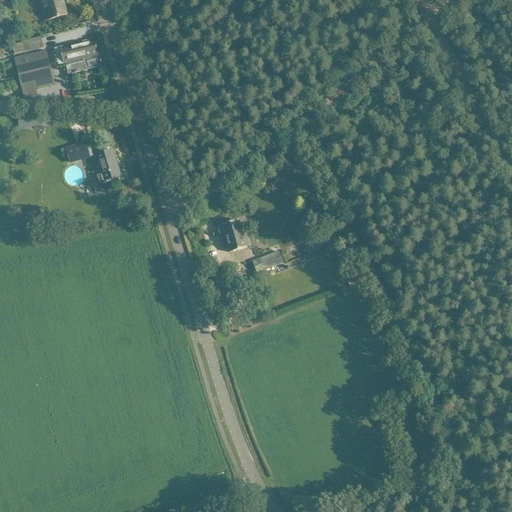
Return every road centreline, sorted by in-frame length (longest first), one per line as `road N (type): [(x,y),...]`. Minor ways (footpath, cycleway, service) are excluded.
road 1 (tertiary): [(249,486),(216,401),(106,0)]
road 2 (track): [(306,115),(464,475)]
road 3 (track): [(432,16),(170,220)]
road 4 (track): [(329,96),(511,164)]
road 5 (track): [(432,16),(489,155)]
